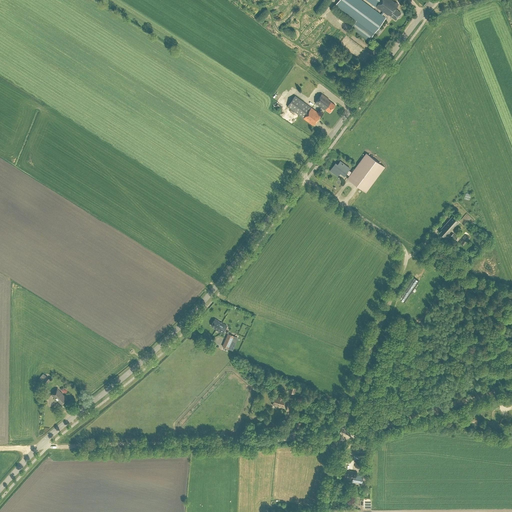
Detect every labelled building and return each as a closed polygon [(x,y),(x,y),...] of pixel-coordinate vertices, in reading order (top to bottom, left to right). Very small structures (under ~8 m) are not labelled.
[(398,4),(392,0),(334,0),(334,1),(336,3),(335,4),(356,20),(351,27),(368,40),(385,18),(362,0),(366,0),(375,7),(376,6),(388,15),(388,14),(395,19),(401,12),(395,8),(398,4)] [(363,55),(366,57),(369,51),(359,46),(356,54),(362,57),(363,55)] [(329,112),(335,105),(328,99),(328,98),(322,93),(315,103),(324,110),(325,109),(329,112)] [(321,115),(295,95),(285,109),(289,112),(291,109),(303,118),(302,119),(305,121),(306,120),(313,125),(321,115)] [(366,192),(385,167),(366,153),(352,172),(348,170),(350,168),(340,160),(337,164),(335,162),(329,170),(337,175),(339,172),(344,175),(346,173),(350,175),(348,178),(366,192)] [(447,234),(458,221),(452,216),(441,229),(439,232),(443,237),(446,233),(447,234)] [(404,302),(419,281),(412,276),(398,298),(404,302)] [(211,325),(214,327),(214,328),(223,333),(227,325),(215,318),(211,325)] [(228,348),(233,335),(227,333),(222,345),(228,348)] [(43,373),(38,379),(41,382),(46,376),(43,373)] [(46,376),(41,382),(46,385),(51,379),(46,376)] [(47,398),(50,395),(43,388),(40,391),(47,398)] [(68,399),(58,388),(52,394),(57,400),(58,398),(62,404),(68,399)] [(282,399),(283,395),(279,394),(278,397),(275,397),(273,405),(285,408),(287,400),(282,399)] [(352,481),(362,482),(362,478),(363,475),(356,474),(357,471),(354,471),(353,471),(350,471),(350,470),(346,470),(345,479),(352,480),(352,481)]
